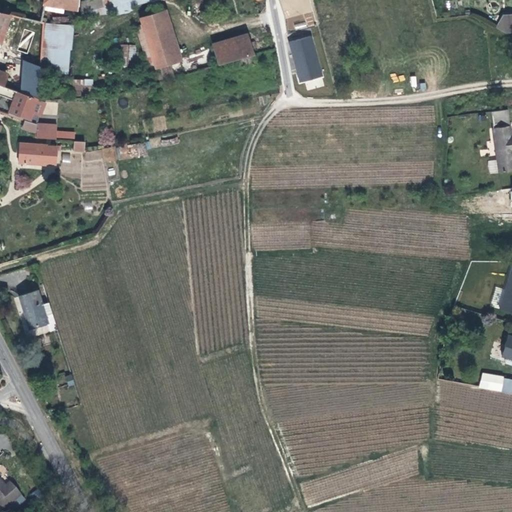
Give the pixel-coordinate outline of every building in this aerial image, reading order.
[(23,0),(20,17),(39,22),(42,5),(74,11),(76,0),(23,0)] [(77,9),(100,4),(99,0),(81,0),(78,1),(77,9)] [(162,0),(109,0),(111,5),(111,7),(119,5),(121,12),(131,10),(130,6),(162,0)] [(182,60),(166,9),(159,11),(163,23),(143,29),(155,68),(182,60)] [(143,29),(163,23),(159,11),(133,19),(149,70),(155,68),(143,29)] [(511,33),(511,17),(506,19),(499,30),(507,34),(511,33)] [(73,24),(46,22),(43,72),(70,74),(73,24)] [(213,49),(248,39),(247,33),(212,43),(213,49)] [(312,35),(289,41),(299,83),(322,78),(312,35)] [(218,65),(253,56),(248,39),(213,49),(218,65)] [(135,66),(136,45),(122,44),(121,66),(135,66)] [(40,68),(21,61),(19,91),(38,97),(40,68)] [(0,84),(10,88),(11,84),(7,82),(9,77),(0,73),(0,84)] [(93,87),(93,78),(74,79),(74,88),(93,87)] [(39,117),(44,103),(38,101),(38,97),(19,91),(10,88),(0,84),(0,95),(13,100),(9,114),(29,122),(32,114),(37,116),(39,117)] [(502,127),(511,126),(511,109),(504,110),(499,111),(502,127)] [(29,122),(37,125),(39,117),(37,116),(32,114),(29,122)] [(37,125),(25,121),(22,129),(36,134),(37,125)] [(56,125),(37,125),(36,139),(56,139),(56,125)] [(511,126),(502,127),(505,153),(511,152),(511,126)] [(84,141),(73,141),(74,150),(84,150),(84,141)] [(47,148),(47,147),(13,142),(12,151),(17,152),(16,163),(44,167),(44,166),(54,167),(57,150),(47,148)] [(118,157),(145,157),(145,145),(119,145),(118,157)] [(511,287),(510,293),(507,292),(501,312),(511,314),(511,287)] [(13,328),(31,321),(17,292),(0,299),(13,328)] [(505,376),(483,372),(481,384),(502,388),(502,391),(511,392),(511,379),(505,378),(505,376)] [(65,376),(68,386),(74,384),(71,374),(65,376)] [(25,490),(13,480),(9,484),(8,486),(4,483),(5,481),(0,477),(0,499),(10,507),(13,505),(24,491),(25,490)] [(30,496),(24,491),(13,505),(18,509),(30,496)]
